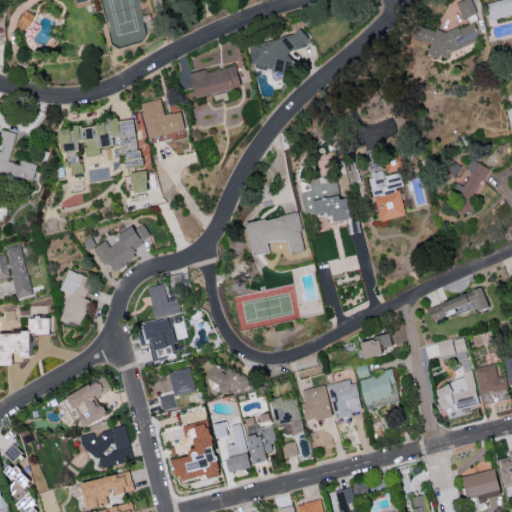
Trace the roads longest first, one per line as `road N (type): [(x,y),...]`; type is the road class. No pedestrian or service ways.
road 1 (residential): [(0,82),(61,97),(119,88),(204,39),(304,0),(399,16)]
road 2 (residential): [(511,256),(281,362),(253,356),(231,339),(206,253)]
road 3 (residential): [(184,511),(511,426)]
road 4 (residential): [(206,253),(221,237),(231,194),(291,111),(415,0)]
road 5 (residential): [(167,511),(119,315),(129,286),(206,253)]
road 6 (residential): [(453,511),(408,302)]
road 7 (residential): [(0,423),(21,402),(122,348)]
